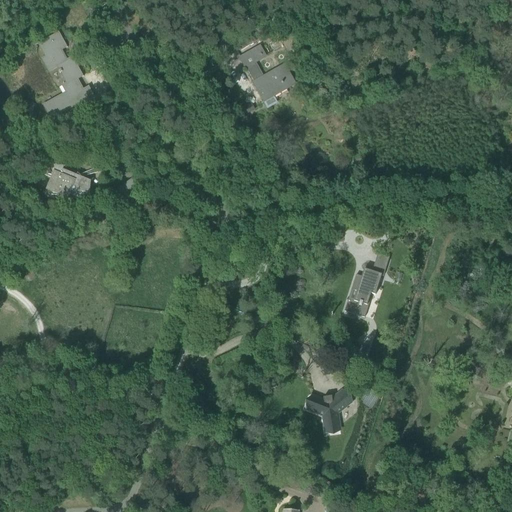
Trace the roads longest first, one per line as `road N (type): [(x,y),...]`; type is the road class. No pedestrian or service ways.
road 1 (residential): [(232,214),(129,499),(83,511)]
road 2 (residential): [(511,196),(232,214)]
road 3 (residential): [(232,214),(203,194),(183,115),(105,0)]
road 4 (unknown): [(157,427),(237,445),(305,511)]
